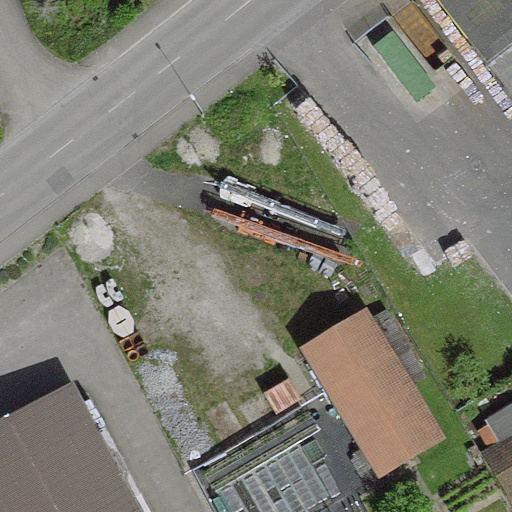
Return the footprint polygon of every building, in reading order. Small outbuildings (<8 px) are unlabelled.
[(511,0),(429,0),(511,107),(511,0)] [(245,295),(268,283),(251,251),(228,262),(245,295)] [(358,322),(306,354),(363,448),(348,458),(368,492),(384,482),(380,475),(431,443),(396,385),(415,374),(380,314),(360,325),(358,322)] [(129,511),(64,389),(0,423),(0,511),(129,511)] [(511,402),(480,422),(495,448),(481,456),(506,498),(511,493),(511,402)]
